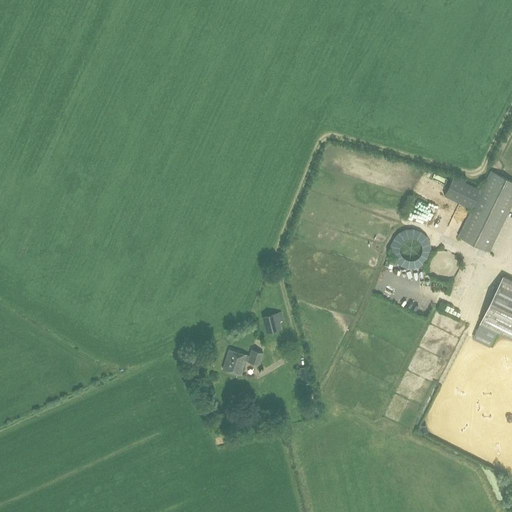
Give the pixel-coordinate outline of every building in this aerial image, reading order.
[(459,237),(489,252),(511,205),(511,182),(491,172),(481,190),(454,177),(444,196),(472,210),(459,237)] [(511,281),(504,277),(481,324),(511,339),(511,281)] [(281,329),(277,312),(262,316),(266,332),(281,329)] [(249,355),(228,348),(222,369),(241,375),(245,360),(260,365),(263,352),(251,348),(249,355)] [(312,385),(307,366),(298,369),(301,376),(303,375),(306,386),(312,385)]
